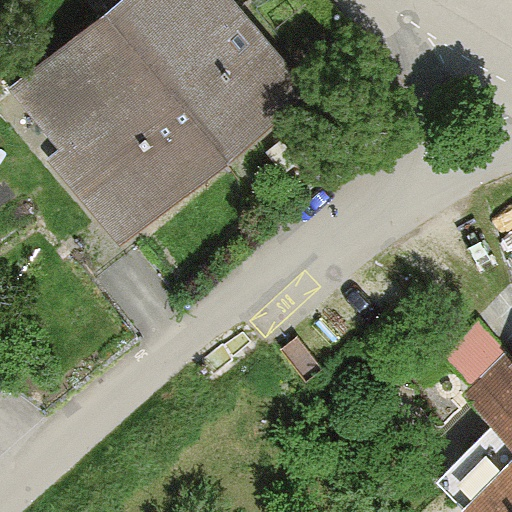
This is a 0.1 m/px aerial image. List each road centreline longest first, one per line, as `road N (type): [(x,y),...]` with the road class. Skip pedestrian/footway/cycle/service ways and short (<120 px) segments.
road 1 (tertiary): [(0,507),(257,269),(511,98)]
road 2 (tertiary): [(395,0),(456,61),(511,83)]
